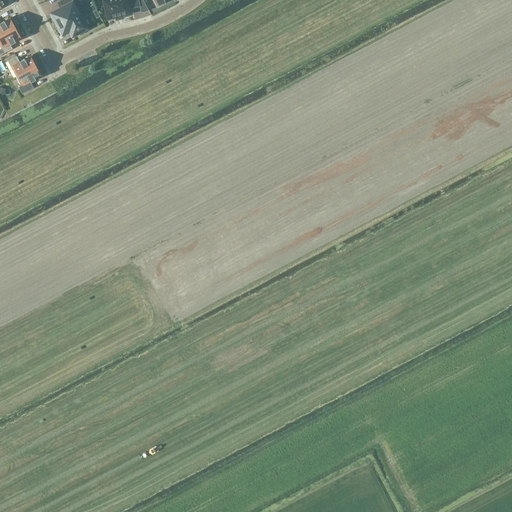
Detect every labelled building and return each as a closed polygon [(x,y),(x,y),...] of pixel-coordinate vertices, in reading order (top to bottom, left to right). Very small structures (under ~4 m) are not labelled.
[(54,25),(78,13),(74,5),(79,2),(78,0),(61,0),(60,1),(63,7),(50,14),(53,25),(54,24),(54,25)] [(137,0),(102,0),(107,20),(115,18),(116,20),(124,18),(123,16),(131,14),(130,8),(139,6),(137,0)] [(100,17),(93,4),(83,10),(86,15),(93,12),(96,18),(100,17)] [(78,13),(54,25),(55,26),(54,27),(61,35),(69,31),(72,36),(79,33),(80,34),(85,31),(84,30),(86,28),(78,13)] [(0,36),(16,28),(10,18),(5,21),(4,21),(0,22),(0,36)] [(16,28),(0,36),(0,46),(1,48),(0,48),(0,55),(12,49),(9,44),(21,38),(16,28)] [(16,77),(36,66),(34,63),(36,62),(32,55),(25,59),(24,58),(19,62),(16,56),(7,61),(16,77)] [(36,66),(16,77),(21,86),(19,87),(22,94),(33,88),(30,82),(41,76),(36,66)]
